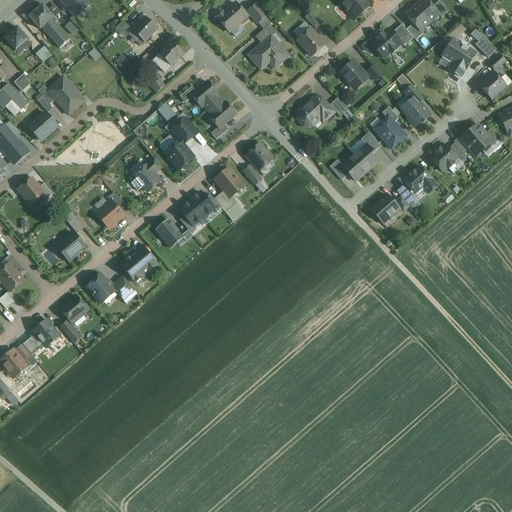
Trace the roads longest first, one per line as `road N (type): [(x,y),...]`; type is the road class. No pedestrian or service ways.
road 1 (residential): [(57,293),(264,118)]
road 2 (residential): [(209,57),(149,112),(96,104),(0,191)]
road 3 (residential): [(345,206),(511,387)]
road 4 (residential): [(264,118),(400,0)]
road 5 (residential): [(345,206),(466,110)]
